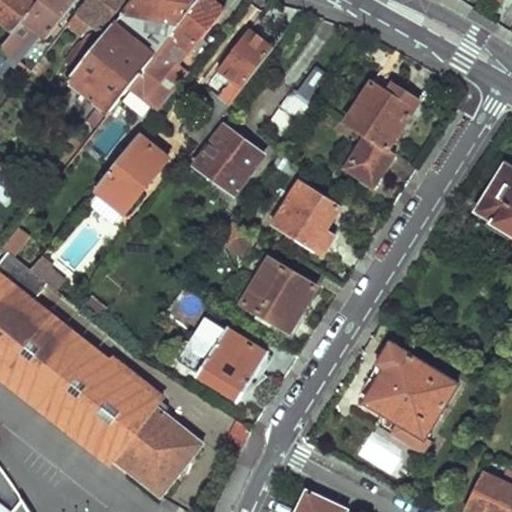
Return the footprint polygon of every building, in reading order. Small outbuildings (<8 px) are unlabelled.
[(0,0),(0,17),(17,32),(42,0),(0,0)] [(42,0),(17,32),(14,35),(2,50),(15,60),(38,32),(47,38),(77,0),(42,0)] [(134,0),(101,43),(77,72),(70,81),(93,100),(109,113),(129,89),(200,0),(134,0)] [(86,0),(76,13),(102,33),(127,0),(86,0)] [(210,0),(200,0),(129,89),(159,112),(189,75),(177,65),(188,51),(189,52),(223,10),(210,0)] [(6,27),(0,33),(0,47),(2,50),(14,35),(6,27)] [(250,29),(218,69),(234,82),(222,97),(231,104),(276,48),(250,29)] [(87,37),(66,64),(77,72),(101,43),(93,35),(87,37)] [(19,63),(8,78),(18,86),(29,72),(19,63)] [(381,69),(347,122),(357,129),(390,150),(420,102),(387,81),(391,75),(381,69)] [(215,92),(196,115),(213,128),(231,104),(222,97),(215,92)] [(291,93),(270,121),(291,136),(311,109),(291,93)] [(86,108),(92,112),(89,117),(100,125),(109,113),(93,100),(86,108)] [(199,165),(195,171),(210,182),(210,188),(229,202),(260,157),(223,128),(198,164),(199,165)] [(361,142),(346,166),(376,187),(397,154),(390,150),(357,129),(353,135),(361,142)] [(140,136),(96,190),(126,215),(170,160),(140,136)] [(511,165),(508,163),(475,213),(511,236),(511,165)] [(298,181),(273,224),(322,254),(334,234),(326,229),(340,206),(298,181)] [(29,213),(40,199),(31,192),(20,206),(29,213)] [(253,232),(232,220),(217,240),(241,254),(253,232)] [(17,256),(32,237),(20,227),(5,246),(17,256)] [(0,375),(63,426),(62,427),(111,466),(116,461),(161,499),(203,445),(164,414),(169,408),(159,400),(153,408),(128,389),(125,369),(114,360),(109,366),(30,305),(48,283),(32,270),(8,252),(0,263),(0,262),(0,375)] [(270,260),(241,306),(282,330),(292,313),(298,317),(316,288),(270,260)] [(198,328),(178,362),(241,401),(269,355),(205,316),(213,304),(184,287),(174,301),(203,320),(198,328)] [(167,309),(198,328),(203,320),(174,301),(167,309)] [(292,313),(282,330),(288,333),(298,317),(292,313)] [(360,394),(368,399),(369,403),(365,409),(380,418),(376,425),(422,455),(431,442),(426,439),(458,388),(392,346),(360,394)] [(153,408),(159,400),(161,397),(125,369),(128,389),(153,408)] [(30,511),(30,510),(22,497),(13,485),(5,473),(0,466),(0,511),(30,511)] [(511,488),(484,476),(466,511),(506,511),(511,500),(511,488)] [(308,490),(297,511),(347,511),(348,510),(308,490)]
